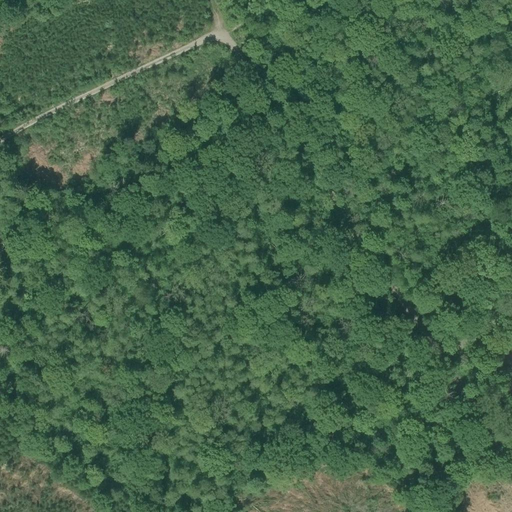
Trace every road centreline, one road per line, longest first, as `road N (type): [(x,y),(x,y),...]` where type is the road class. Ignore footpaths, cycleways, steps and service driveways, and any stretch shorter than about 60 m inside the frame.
road 1 (track): [(222,31),(511,459)]
road 2 (track): [(0,140),(222,31)]
road 3 (track): [(0,463),(25,443),(102,511)]
